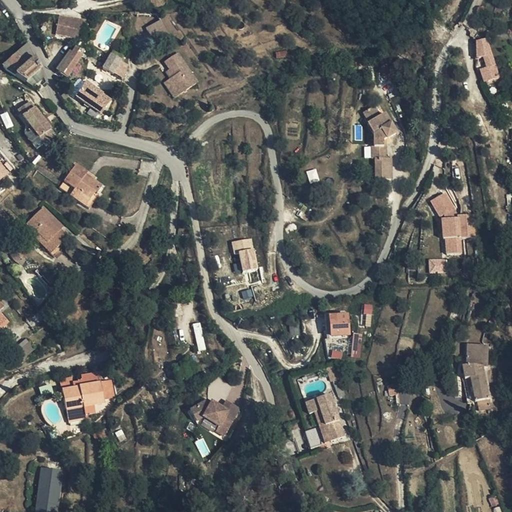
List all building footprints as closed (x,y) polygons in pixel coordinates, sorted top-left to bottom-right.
[(88,23),(70,16),(58,17),(56,22),(62,24),(58,32),(80,41),(88,23)] [(62,24),(56,22),(53,30),(58,32),(62,24)] [(169,35),(162,22),(153,27),(160,40),(169,35)] [(492,57),(485,41),(477,43),(478,60),(492,57)] [(26,66),(34,59),(27,45),(16,54),(26,66)] [(58,73),(66,78),(67,79),(74,68),(80,58),(82,53),(80,52),(75,49),(58,73)] [(180,92),(197,80),(184,62),(178,53),(166,61),(170,68),(174,75),(171,77),(180,92)] [(27,84),(40,72),(34,59),(26,66),(16,54),(1,68),(27,84)] [(102,69),(114,75),(120,62),(109,56),(102,69)] [(27,84),(39,92),(45,84),(45,82),(40,72),(27,84)] [(175,96),(180,92),(171,77),(165,82),(175,96)] [(100,115),(109,101),(86,84),(76,99),(100,115)] [(33,133),(42,146),(53,138),(29,104),(17,113),(31,130),(28,133),(30,136),(33,133)] [(391,181),(391,160),(386,160),(386,141),(395,135),(384,115),(379,118),(373,109),(363,115),(368,125),(367,126),(373,135),(373,149),(371,149),(371,160),(375,160),(375,181),(391,181)] [(36,151),(42,146),(33,133),(30,136),(27,138),(36,151)] [(0,179),(10,173),(0,160),(0,179)] [(86,178),(87,175),(75,166),(59,190),(85,208),(89,203),(92,205),(98,196),(97,195),(101,189),(92,183),(86,178)] [(444,223),(442,223),(443,242),(446,242),(447,257),(461,255),(460,240),(475,239),(473,217),(458,218),(458,222),(453,222),(453,219),(450,213),(454,211),(446,195),(431,204),(440,219),(444,217),(444,223)] [(67,239),(59,232),(56,228),(58,225),(43,209),(26,226),(32,233),(30,236),(53,258),(62,250),(59,247),(67,239)] [(458,218),(454,211),(450,213),(453,219),(453,222),(458,222),(458,218)] [(258,268),(252,237),(231,241),(234,254),(239,253),(242,271),(258,268)] [(21,257),(15,251),(10,256),(16,263),(22,267),(26,261),(21,257)] [(428,259),(429,274),(443,273),(442,259),(428,259)] [(330,336),(350,335),(349,311),(328,312),(330,336)] [(0,313),(0,330),(9,324),(0,313)] [(471,380),(477,404),(489,401),(483,369),(488,369),(488,348),(468,348),(467,370),(463,370),(466,381),(471,380)] [(3,358),(0,360),(0,369),(1,371),(8,365),(3,358)] [(186,361),(174,369),(180,379),(192,371),(186,361)] [(83,387),(101,384),(98,373),(81,376),(83,387)] [(346,395),(338,376),(331,378),(339,398),(346,395)] [(73,390),(72,384),(71,378),(59,380),(61,392),(73,390)] [(89,416),(91,416),(84,393),(83,387),(82,382),(72,384),(73,390),(61,392),(67,421),(84,417),(89,416)] [(84,393),(91,416),(94,415),(92,408),(103,405),(102,403),(113,400),(110,382),(101,384),(83,387),(84,393)] [(391,407),(399,406),(397,386),(388,387),(389,398),(391,407)] [(318,413),(329,443),(344,438),(329,397),(305,405),(309,416),(313,415),(318,413)] [(489,401),(477,404),(479,413),(491,411),(489,401)] [(238,410),(229,405),(226,413),(220,410),(218,409),(206,403),(192,412),(188,414),(195,424),(202,420),(219,428),(216,434),(226,437),(227,434),(228,434),(238,410)] [(226,413),(229,405),(224,403),(220,410),(226,413)] [(324,445),(329,443),(318,413),(313,415),(318,429),(324,445)] [(313,449),(324,445),(318,429),(307,433),(313,449)] [(36,511),(56,511),(63,469),(41,466),(34,511),(36,511)] [(488,498),(491,507),(498,504),(496,495),(488,498)]
